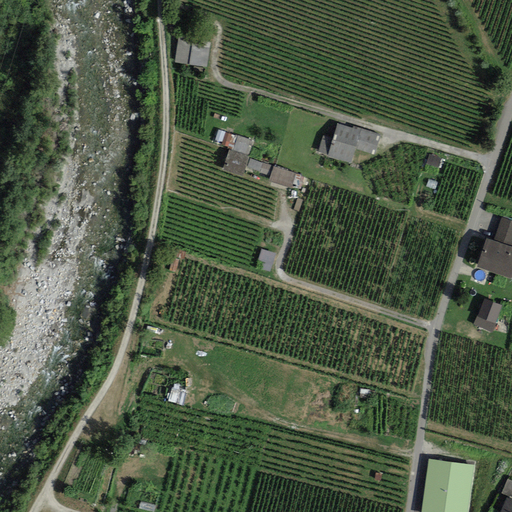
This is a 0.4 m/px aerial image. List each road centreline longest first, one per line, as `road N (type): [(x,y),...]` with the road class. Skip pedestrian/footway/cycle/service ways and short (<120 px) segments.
road 1 (track): [(159,0),(166,113),(152,236),(111,378),(34,511)]
road 2 (residential): [(409,511),(436,328),(511,108)]
road 3 (track): [(284,198),(284,277),(436,328)]
